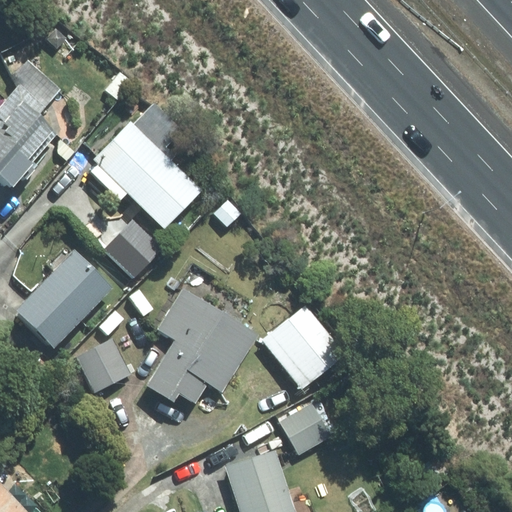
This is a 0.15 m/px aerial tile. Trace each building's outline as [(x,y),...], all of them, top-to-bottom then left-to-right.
[(53,21),(42,34),(61,52),(73,39),(53,21)] [(0,191),(3,193),(22,169),(19,166),(47,132),(33,120),(59,88),(25,61),(9,82),(14,86),(0,103),(0,191)] [(132,123),(130,121),(89,161),(93,165),(84,174),(115,204),(121,198),(157,234),(197,195),(166,164),(187,144),(149,106),(132,123)] [(120,234),(103,251),(131,280),(149,263),(120,234)] [(110,289),(72,251),(8,316),(46,354),(110,289)] [(167,344),(140,390),(166,406),(171,397),(189,407),(202,386),(217,396),(253,336),(174,288),(147,332),(167,344)] [(300,307),(257,344),(299,393),(342,357),(300,307)] [(130,374),(109,338),(71,361),(93,396),(130,374)] [(308,405),(275,425),(295,457),(328,437),(308,405)] [(199,476),(211,511),(289,511),(269,452),(199,476)] [(0,511),(20,511),(0,490),(0,511)]
